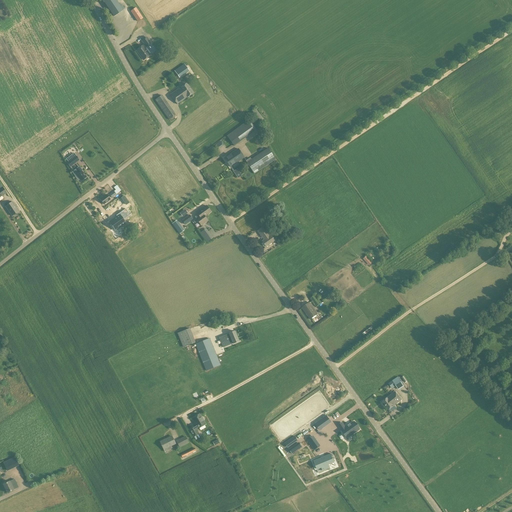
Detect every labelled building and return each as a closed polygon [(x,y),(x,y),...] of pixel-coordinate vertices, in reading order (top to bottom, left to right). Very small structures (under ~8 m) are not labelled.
[(123,11),(122,10),(120,6),(115,0),(102,0),(114,17),(123,11)] [(136,8),(131,12),(138,22),(143,18),(136,8)] [(150,55),(145,48),(146,48),(152,44),(147,37),(141,41),(144,45),(136,51),(143,60),(150,55)] [(185,64),(176,70),(181,77),(190,71),(185,64)] [(186,83),(170,95),(177,104),(193,93),(186,83)] [(155,100),(157,103),(169,120),(176,115),(164,98),(162,95),(155,100)] [(252,112),(263,126),(266,123),(256,109),(252,112)] [(254,131),(247,121),(226,136),(234,146),(254,131)] [(221,140),(215,144),(217,149),(224,145),(221,140)] [(254,174),(275,160),(268,148),(246,163),(254,174)] [(244,158),(238,149),(224,158),(230,167),(244,158)] [(70,167),(79,160),(74,153),(66,159),(68,162),(67,163),(70,167)] [(86,177),(82,171),(83,170),(79,166),(72,172),(75,176),(75,177),(77,180),(79,180),(80,180),(81,182),(86,177)] [(236,178),(240,175),(236,169),(232,171),(236,178)] [(110,200),(107,194),(100,199),(104,204),(110,200)] [(12,202),(10,203),(9,201),(6,204),(7,206),(5,207),(12,216),(19,211),(12,202)] [(204,217),(211,212),(206,206),(196,213),(199,217),(196,219),(201,226),(207,221),(204,217)] [(117,217),(109,222),(115,230),(125,223),(123,220),(130,215),(126,209),(116,216),(117,217)] [(97,219),(102,216),(98,210),(93,213),(97,219)] [(189,215),(182,220),(185,225),(193,219),(189,215)] [(182,227),(177,220),(172,224),(177,231),(182,227)] [(261,236),(264,240),(262,241),(265,247),(274,241),(271,235),(269,236),(263,226),(256,231),(260,237),(261,236)] [(206,228),(200,232),(206,242),(212,238),(206,228)] [(368,266),(372,263),(366,256),(362,259),(368,266)] [(321,298),(324,303),(333,297),(330,292),(321,298)] [(310,299),(316,307),(321,303),(319,300),(320,299),(316,294),(310,299)] [(310,303),(302,308),(310,319),(318,314),(310,303)] [(183,348),(195,343),(190,328),(177,333),(183,348)] [(225,332),(219,334),(224,347),(239,341),(235,331),(229,333),(230,334),(227,335),(225,332)] [(209,338),(195,344),(206,371),(220,365),(209,338)] [(398,390),(404,386),(398,377),(388,383),(392,389),(396,386),(398,390)] [(395,392),(387,398),(382,402),(388,410),(393,406),(401,400),(395,392)] [(324,411),(312,419),(316,425),(328,417),(324,411)] [(195,427),(194,426),(188,430),(193,438),(199,434),(196,428),(197,428),(198,429),(205,424),(199,414),(192,418),(196,426),(195,427)] [(343,423),(339,426),(334,429),(337,433),(341,430),(347,438),(359,429),(354,422),(346,428),(343,423)] [(163,450),(166,448),(167,451),(171,449),(170,446),(175,444),(171,436),(160,442),(163,450)] [(179,448),(189,443),(185,436),(176,441),(179,448)] [(290,440),(285,444),(287,447),(292,444),(298,440),(295,437),(290,440)] [(313,437),(308,440),(313,447),(318,444),(313,437)] [(294,448),(290,451),(293,454),(296,451),(303,447),(300,444),(294,448)] [(194,448),(181,455),(182,457),(196,451),(194,448)] [(331,454),(314,461),(317,469),(322,467),(323,471),(330,468),(329,464),(334,462),(331,454)] [(19,466),(15,457),(3,463),(7,471),(19,466)] [(13,490),(13,489),(17,488),(16,485),(12,487),(10,481),(3,484),(7,493),(13,490)]
